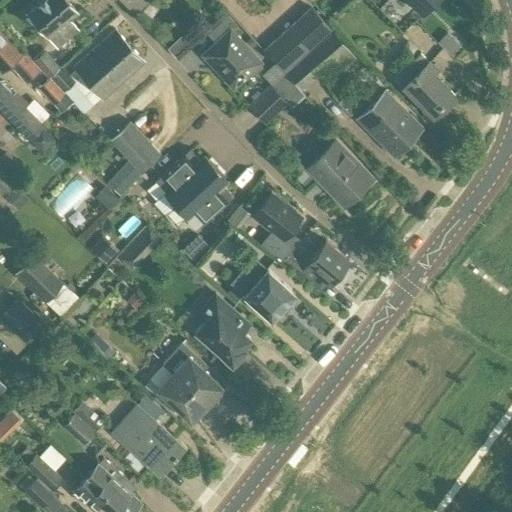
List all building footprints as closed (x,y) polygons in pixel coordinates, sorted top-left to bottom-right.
[(79,30),(73,24),(73,23),(67,15),(75,8),(67,0),(38,0),(25,12),(57,47),(79,30)] [(120,0),(133,13),(146,0),(120,0)] [(405,0),(416,10),(425,0),(405,0)] [(288,28),(307,49),(330,28),(311,7),(288,28)] [(215,43),(203,54),(233,87),(248,73),(251,76),(261,67),(258,63),(259,62),(230,30),(236,24),(228,15),(207,34),(215,43)] [(87,82),(129,45),(114,28),(73,66),(87,82)] [(265,49),(284,70),(307,49),(288,28),(265,49)] [(0,72),(1,73),(9,65),(25,83),(39,70),(22,51),(20,53),(0,30),(0,72)] [(300,88),(346,49),(333,34),(287,73),(300,88)] [(459,44),(448,34),(439,42),(450,53),(459,44)] [(175,56),(186,45),(179,37),(168,48),(175,56)] [(129,45),(87,82),(102,99),(143,61),(129,45)] [(47,78),(61,66),(55,59),(46,48),(33,59),(43,72),(47,78)] [(432,72),(436,68),(419,52),(394,77),(402,84),(402,85),(433,115),(453,94),(432,72)] [(61,67),(50,78),(62,90),(74,80),(61,67)] [(284,74),(249,105),(264,121),(286,101),(292,107),(304,95),(284,74)] [(378,75),(371,81),(378,88),(385,82),(378,75)] [(38,88),(52,103),(62,94),(49,79),(38,88)] [(41,123),(0,81),(0,107),(28,136),(41,123)] [(356,117),(393,154),(421,127),(384,90),(356,117)] [(109,141),(140,174),(160,155),(129,123),(109,141)] [(371,178),(371,177),(338,143),(312,167),(346,202),(357,191),(352,187),(366,173),(371,178)] [(0,155),(0,165),(14,177),(22,168),(4,151),(0,155)] [(177,204),(214,169),(204,158),(195,166),(184,154),(155,181),(177,204)] [(118,195),(140,174),(127,162),(105,183),(118,195)] [(66,215),(103,181),(88,164),(50,198),(66,215)] [(13,180),(0,168),(0,192),(1,193),(13,180)] [(214,169),(177,204),(187,216),(193,211),(204,222),(227,201),(216,189),(225,181),(214,169)] [(304,185),(313,177),(304,169),(296,177),(304,185)] [(6,196),(18,208),(28,198),(15,186),(6,196)] [(107,188),(97,199),(108,209),(118,198),(107,188)] [(259,244),(281,261),(299,239),(289,231),(301,217),(270,192),(252,215),(271,230),(259,244)] [(148,251),(160,239),(146,226),(134,239),(148,251)] [(102,234),(90,247),(106,263),(119,250),(102,234)] [(198,234),(182,249),(193,260),(209,245),(198,234)] [(290,251),(281,261),(313,286),(321,277),(328,283),(349,257),(325,239),(314,253),(310,249),(301,260),(290,251)] [(44,301),(61,284),(32,256),(15,274),(44,301)] [(293,290),(266,267),(242,294),(269,318),(293,290)] [(145,302),(134,292),(127,299),(138,308),(145,302)] [(197,313),(204,320),(194,331),(230,362),(244,347),(242,345),(249,337),(242,330),(249,323),(214,293),(197,313)] [(0,308),(0,320),(21,340),(38,322),(11,297),(0,308)] [(161,362),(172,371),(205,402),(220,385),(206,372),(210,368),(181,341),(161,362)] [(205,402),(172,371),(153,392),(172,409),(175,405),(190,418),(205,402)] [(150,413),(157,406),(143,391),(136,398),(150,413)] [(134,400),(108,430),(158,474),(185,443),(134,400)] [(84,403),(73,414),(94,433),(104,421),(84,403)] [(0,414),(0,433),(2,435),(20,418),(9,406),(0,414)] [(94,433),(73,414),(62,426),(83,445),(94,433)] [(49,488),(50,489),(62,477),(35,452),(24,464),(32,472),(49,488)] [(101,457),(96,463),(129,491),(130,490),(131,491),(136,486),(102,456),(102,457),(101,457)] [(96,462),(85,475),(126,511),(129,511),(139,501),(129,491),(96,463),(96,462)] [(126,511),(85,475),(74,488),(70,492),(83,504),(86,501),(83,498),(84,497),(100,511),(126,511)] [(24,490),(47,511),(58,511),(64,506),(35,478),(33,480),(29,476),(19,485),(24,490)]
